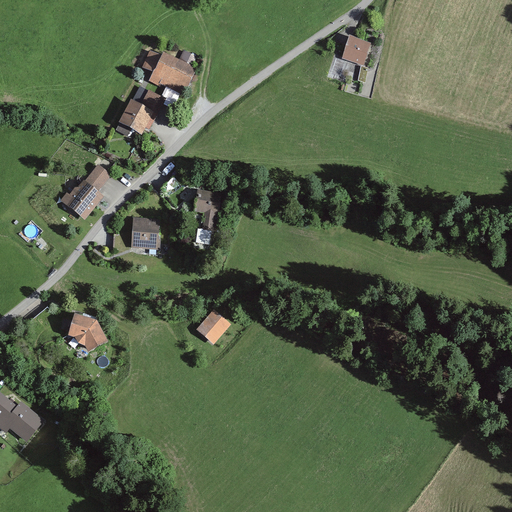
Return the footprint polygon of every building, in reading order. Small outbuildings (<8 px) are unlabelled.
[(373,46),(349,39),(343,60),(366,67),(373,46)] [(152,76),(148,83),(161,89),(164,82),(186,93),(197,71),(163,56),(162,59),(150,53),(142,71),(152,76)] [(140,89),(119,128),(143,140),(164,101),(140,89)] [(67,197),(59,206),(85,226),(104,202),(98,197),(112,180),(98,171),(85,185),(67,197)] [(224,198),(198,195),(195,216),(205,217),(203,233),(215,234),(217,217),(222,218),(224,198)] [(160,222),(134,220),(132,252),(158,254),(160,222)] [(215,312),(197,333),(214,348),(232,327),(215,312)] [(97,322),(74,317),(68,338),(90,353),(109,345),(97,322)] [(19,408),(0,394),(0,428),(9,435),(12,431),(29,443),(46,425),(23,406),(19,408)]
